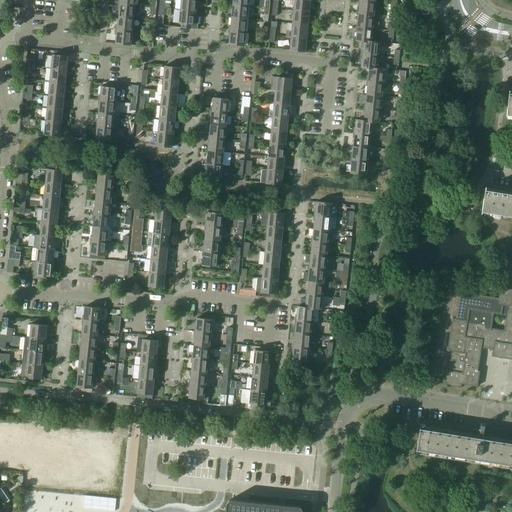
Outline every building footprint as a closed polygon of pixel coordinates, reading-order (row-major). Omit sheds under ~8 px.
[(181,0),(181,9),(196,11),(197,0),(181,0)] [(294,0),(294,10),(309,11),(310,0),(294,0)] [(360,0),(359,13),(374,15),(376,2),(360,0)] [(135,5),(120,3),(118,16),(134,18),(138,18),(139,5),(135,5)] [(233,4),(232,17),(247,18),(249,5),(233,4)] [(420,14),(429,15),(430,7),(421,6),(420,14)] [(196,11),(181,9),(179,23),(182,23),(182,27),(197,29),(199,16),(196,16),(196,11)] [(294,10),(292,23),(308,25),(309,11),(294,10)] [(359,13),(357,26),(373,28),(378,29),(380,15),(374,15),(359,13)] [(118,16),(117,29),(133,31),(134,18),(118,16)] [(232,17),(230,30),(246,32),(247,18),(232,17)] [(292,30),(287,29),(286,36),(291,36),(307,38),(308,25),(292,23),(292,30)] [(362,41),(364,41),(372,41),(373,28),(357,26),(356,40),(362,41)] [(133,31),(117,29),(116,43),(131,45),(133,31)] [(246,32),(230,30),(229,44),(245,45),(246,32)] [(307,38),(291,36),(290,50),(305,51),(307,38)] [(363,54),(378,55),(380,42),(372,41),(364,41),(362,41),(361,48),(363,48),(363,54)] [(53,54),(51,68),(67,69),(68,56),(53,54)] [(361,67),(369,68),(377,68),(378,55),(363,54),(361,67)] [(165,66),(163,79),(179,81),(180,67),(165,66)] [(51,68),(50,81),(66,83),(67,69),(51,68)] [(369,68),(368,81),(384,82),(385,69),(377,68),(369,68)] [(271,90),(276,90),(291,92),(292,78),(272,76),(271,90)] [(163,79),(162,92),(178,94),(179,81),(163,79)] [(50,81),(49,94),(64,96),(66,83),(50,81)] [(368,81),(367,94),(382,95),(384,82),(368,81)] [(101,86),(100,99),(116,101),(121,102),(122,88),(101,86)] [(276,90),(274,103),(290,105),(291,92),(276,90)] [(162,92),(161,106),(176,107),(178,94),(162,92)] [(49,94),(47,107),(63,109),(64,96),(49,94)] [(367,94),(365,107),(381,109),(382,95),(367,94)] [(213,97),(212,111),(228,112),(230,99),(213,97)] [(100,99),(99,113),(114,114),(116,101),(100,99)] [(274,103),(273,117),(288,118),(290,105),(274,103)] [(161,106),(159,119),(175,120),(176,107),(161,106)] [(47,107),(46,120),(62,122),(63,109),(47,107)] [(365,107),(364,120),(372,121),(371,122),(379,122),(381,109),(365,107)] [(212,111),(211,124),(227,126),(228,112),(212,111)] [(99,113),(97,126),(113,127),(114,114),(99,113)] [(273,117),(272,130),(287,131),(288,118),(273,117)] [(159,119),(158,132),(174,133),(175,120),(159,119)] [(356,119),(355,133),(370,134),(371,122),(372,121),(364,120),(356,119)] [(62,122),(46,120),(45,134),(60,136),(62,122)] [(211,124),(209,137),(226,139),(227,126),(211,124)] [(113,127),(97,126),(96,139),(112,141),(113,127)] [(272,130),(270,143),(286,145),(287,131),(272,130)] [(174,133),(158,132),(157,145),(172,147),(174,133)] [(355,133),(353,146),(369,147),(370,134),(355,133)] [(209,137),(208,150),(224,152),(226,139),(209,137)] [(270,143),(269,156),(284,158),(286,145),(270,143)] [(353,146),(352,159),(368,160),(369,147),(353,146)] [(208,150),(207,163),(223,165),(224,152),(208,150)] [(269,156),(268,169),(283,171),(284,158),(269,156)] [(368,160),(352,159),(350,173),(366,174),(368,160)] [(223,165),(207,163),(205,177),(222,178),(223,165)] [(47,168),(46,182),(61,184),(63,170),(47,168)] [(283,171),(268,169),(262,169),(261,182),(282,184),(283,171)] [(98,174),(97,187),(113,189),(114,175),(98,174)] [(46,182),(44,195),(60,197),(61,184),(46,182)] [(97,187),(96,200),(111,202),(113,189),(97,187)] [(511,191),(486,187),(482,213),(511,218),(511,191)] [(44,195),(43,208),(59,210),(60,197),(44,195)] [(96,200),(94,213),(110,215),(111,202),(96,200)] [(316,201),(315,215),(331,216),(335,217),(337,203),(316,201)] [(156,206),(155,220),(171,221),(172,208),(156,206)] [(38,221),(42,222),(57,223),(59,210),(43,208),(39,208),(38,221)] [(208,211),(206,225),(222,226),(223,213),(208,211)] [(269,212),(268,225),(283,227),(284,222),(287,222),(288,214),(285,213),(269,212)] [(94,213),(93,227),(109,228),(110,215),(94,213)] [(315,215),(314,228),(329,230),(331,216),(315,215)] [(155,220),(150,219),(149,232),(169,234),(171,221),(155,220)] [(42,222),(40,235),(56,236),(57,223),(42,222)] [(206,225),(205,238),(221,239),(222,226),(206,225)] [(268,225),(266,238),(282,240),(283,227),(268,225)] [(93,227),(92,240),(107,241),(109,228),(93,227)] [(314,228),(312,241),(328,243),(329,230),(314,228)] [(169,234),(149,232),(147,245),(148,245),(168,247),(169,234)] [(35,235),(34,248),(39,248),(55,250),(56,236),(40,235),(35,235)] [(205,238),(204,251),(219,253),(221,239),(205,238)] [(266,238),(265,252),(281,253),(282,240),(266,238)] [(107,241),(92,240),(90,253),(106,255),(107,241)] [(312,241),(311,254),(327,256),(328,243),(312,241)] [(148,245),(147,259),(151,259),(167,261),(167,260),(170,260),(170,253),(169,253),(167,253),(168,247),(148,245)] [(39,248),(38,261),(53,263),(55,250),(39,248)] [(9,251),(9,258),(15,259),(20,259),(21,252),(16,252),(9,251)] [(219,253),(204,251),(202,265),(218,266),(219,253)] [(265,252),(264,265),(279,266),(281,253),(265,252)] [(306,254),(305,262),(310,262),(310,268),(325,269),(329,270),(331,256),(327,256),(311,254),(306,254)] [(151,259),(150,272),(165,274),(167,261),(151,259)] [(38,261),(33,261),(31,274),(52,276),(53,263),(38,261)] [(264,265),(262,278),(278,279),(279,266),(264,265)] [(304,272),(304,280),(308,281),(324,282),(325,269),(310,268),(309,273),(304,272)] [(165,274),(150,272),(148,286),(164,287),(165,274)] [(277,293),(278,279),(262,278),(257,277),(256,291),(263,292),(262,296),(274,297),(275,293),(277,293)] [(308,281),(307,294),(323,295),(324,282),(308,281)] [(454,351),(453,358),(451,358),(449,370),(447,369),(444,385),(445,385),(461,387),(462,383),(477,385),(477,386),(478,386),(480,371),(478,370),(482,347),(493,349),(491,356),(492,356),(492,355),(511,358),(511,289),(503,288),(503,287),(501,287),(499,298),(460,292),(460,291),(459,291),(457,307),(458,307),(456,318),(453,318),(452,318),(453,318),(448,350),(447,349),(447,350),(454,351)] [(302,299),(301,306),(306,307),(313,308),(321,309),(323,295),(307,294),(307,299),(302,299)] [(85,306),(84,320),(99,321),(101,308),(85,306)] [(298,306),(296,319),(312,321),(313,308),(306,307),(301,306),(298,306)] [(197,318),(196,331),(211,333),(213,319),(197,318)] [(296,319),(295,332),(311,334),(312,321),(296,319)] [(84,320),(82,333),(98,335),(102,335),(103,322),(99,321),(84,320)] [(31,323),(30,337),(46,339),(47,325),(31,323)] [(196,331),(194,344),(210,346),(211,333),(196,331)] [(295,332),(293,346),(309,347),(311,334),(295,332)] [(82,333),(81,346),(96,348),(98,335),(82,333)] [(30,337),(25,337),(24,350),(44,352),(46,339),(30,337)] [(143,339),(142,352),(157,354),(159,340),(143,339)] [(194,344),(193,357),(208,359),(210,346),(194,344)] [(81,346),(80,359),(95,361),(96,348),(81,346)] [(309,347),(293,346),(292,359),(308,361),(309,347)] [(44,352),(24,350),(22,363),(43,365),(44,352)] [(255,350),(254,364),(269,365),(271,352),(255,350)] [(142,352),(140,365),(156,367),(157,354),(142,352)] [(193,357),(192,371),(207,372),(208,359),(193,357)] [(95,361),(80,359),(78,372),(94,374),(99,374),(100,361),(95,361)] [(22,363),(21,376),(26,377),(41,378),(43,365),(22,363)] [(254,364),(252,377),(268,378),(269,365),(254,364)] [(140,365),(139,378),(154,380),(156,367),(140,365)] [(192,371),(190,384),(206,385),(207,372),(192,371)] [(94,374),(78,372),(77,386),(92,388),(94,374)] [(252,377),(251,390),(267,391),(268,378),(252,377)] [(154,380),(139,378),(138,392),(153,394),(154,380)] [(206,385),(190,384),(189,397),(208,399),(210,386),(206,385)] [(251,390),(250,403),(265,405),(267,391),(251,390)] [(479,428),(479,429),(474,428),(473,433),(469,433),(468,433),(421,425),(416,451),(480,462),(481,458),(511,463),(511,442),(484,438),(485,429),(485,424),(481,423),(480,428),(479,428)] [(45,429),(43,453),(91,458),(93,434),(45,429)] [(105,439),(100,487),(118,489),(123,441),(105,439)] [(85,495),(83,508),(115,511),(116,498),(85,495)] [(302,511),(303,511),(303,510),(302,509),(302,508),(301,507),(300,506),(299,506),(298,506),(233,499),(232,499),(231,499),(230,499),(229,499),(229,500),(228,501),(227,502),(227,503),(227,504),(225,511),(302,511)]
